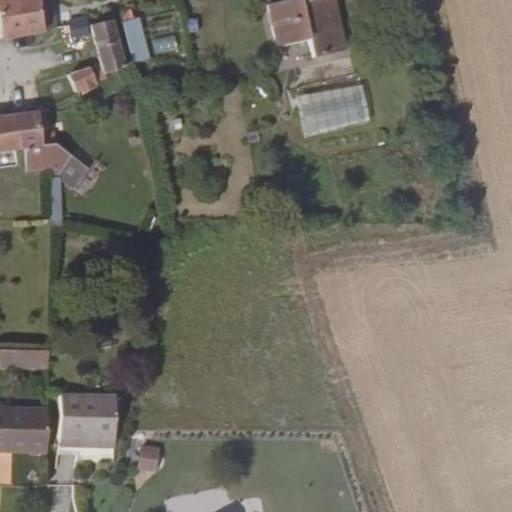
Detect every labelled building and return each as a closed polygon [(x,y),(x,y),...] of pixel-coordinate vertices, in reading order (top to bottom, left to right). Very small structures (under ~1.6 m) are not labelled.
[(39,0),(0,0),(0,35),(1,41),(44,32),(40,7),(39,0)] [(263,0),(272,41),(304,35),(308,52),(340,46),(331,0),(263,0)] [(40,7),(44,32),(55,30),(52,5),(40,7)] [(69,23),(70,27),(73,38),(88,34),(85,19),(69,23)] [(139,19),(123,22),(130,51),(146,46),(139,19)] [(91,25),(100,61),(104,71),(124,66),(111,21),(91,25)] [(150,37),(151,53),(174,50),(172,35),(150,37)] [(146,46),(130,51),(132,60),(148,56),(146,46)] [(104,71),(100,61),(69,78),(75,95),(107,78),(104,71)] [(75,95),(69,78),(40,90),(47,108),(75,95)] [(295,96),(303,136),(368,122),(359,82),(295,96)] [(12,148),(12,152),(25,150),(27,166),(52,165),(52,172),(61,171),(71,155),(53,144),(44,146),(44,140),(39,140),(35,115),(7,118),(12,148)] [(0,118),(0,153),(12,152),(12,148),(7,118),(3,119),(0,118)] [(59,224),(58,176),(46,176),(47,224),(59,224)] [(49,353),(0,351),(0,367),(48,369),(49,353)] [(114,441),(115,399),(60,398),(59,440),(114,441)] [(0,410),(0,485),(5,486),(6,450),(47,451),(47,412),(0,410)] [(134,444),(132,470),(153,471),(155,446),(134,444)]
